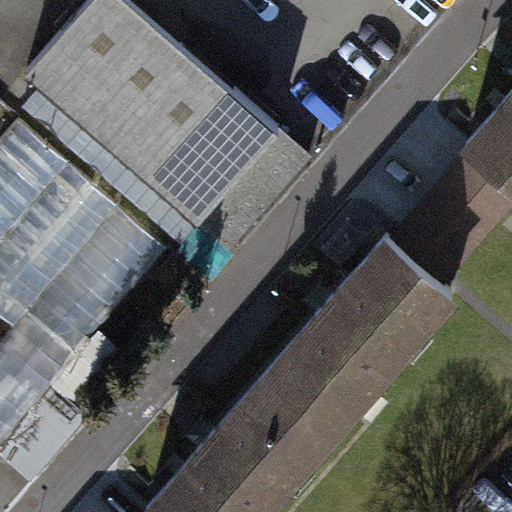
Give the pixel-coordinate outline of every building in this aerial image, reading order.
[(315,124),(173,0),(123,0),(56,76),(225,225),(315,124)] [(511,91),(476,133),(511,164),(511,91)] [(0,298),(89,360),(190,246),(33,118),(0,152),(0,298)] [(511,200),(511,164),(476,133),(395,228),(449,274),(511,200)] [(449,274),(395,228),(157,505),(164,511),(281,511),(471,293),(449,274)]
